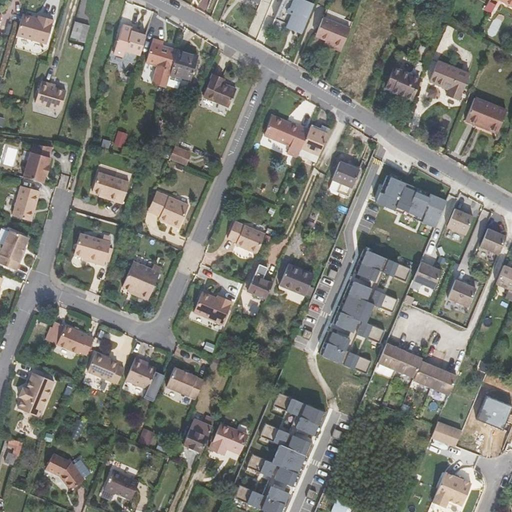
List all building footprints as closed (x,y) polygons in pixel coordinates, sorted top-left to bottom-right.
[(285,28),(300,35),(313,5),(301,0),(292,0),(292,2),(288,0),(282,0),(274,20),(286,25),(285,28)] [(331,43),(329,47),(340,51),(353,20),(326,9),(315,36),(325,40),(331,43)] [(38,18),(22,14),(16,35),(47,44),(54,20),(39,16),(38,18)] [(82,24),(75,22),(71,36),(78,38),(82,24)] [(89,26),(82,24),(78,38),(78,40),(85,42),(89,26)] [(140,55),(146,34),(138,32),(131,30),(132,27),(123,24),(114,53),(123,56),(125,50),(140,55)] [(153,39),(146,63),(158,67),(153,85),(166,89),(167,86),(171,71),(177,50),(163,45),(163,42),(153,39)] [(421,45),(415,61),(426,65),(432,49),(421,45)] [(198,56),(177,50),(171,71),(167,86),(187,92),(190,81),(198,56)] [(426,65),(415,61),(399,54),(387,84),(394,87),(393,90),(393,92),(412,100),(426,65)] [(443,88),(448,90),(447,91),(446,95),(458,100),(470,73),(438,61),(429,82),(443,88)] [(203,97),(229,107),(236,90),(225,85),(226,81),(213,75),(203,97)] [(51,82),(43,79),(37,101),(61,108),(67,89),(51,84),(51,82)] [(475,97),(465,122),(497,134),(506,110),(475,97)] [(286,153),(297,157),(298,155),(301,148),(308,130),(298,126),(297,127),(272,116),(263,135),(289,146),(286,153)] [(321,125),(319,130),(328,134),(330,129),(321,125)] [(328,134),(319,130),(310,126),(308,130),(301,148),(298,155),(315,162),(318,155),(328,134)] [(127,135),(118,132),(114,145),(123,148),(127,135)] [(32,145),(32,146),(30,154),(29,153),(23,179),(44,184),(46,176),(47,176),(49,166),(48,166),(50,158),(48,158),(51,147),(32,145)] [(191,153),(175,146),(170,159),(186,166),(191,153)] [(332,179),(340,183),(351,188),(359,169),(340,161),(332,179)] [(130,178),(99,169),(94,188),(101,190),(117,195),(116,197),(124,200),(130,178)] [(435,228),(446,200),(387,175),(376,203),(435,228)] [(348,196),(351,188),(340,183),(337,191),(348,196)] [(39,192),(21,187),(13,217),(32,222),(39,192)] [(162,193),(154,213),(160,216),(159,219),(179,227),(189,205),(162,193)] [(454,210),(447,228),(465,235),(472,217),(454,210)] [(264,235),(234,222),(227,239),(236,243),(235,245),(256,254),(264,235)] [(489,226),(481,244),(499,252),(507,233),(489,226)] [(27,238),(8,231),(0,254),(0,256),(1,256),(0,258),(0,264),(17,271),(20,263),(18,262),(24,247),(27,238)] [(111,243),(80,233),(74,253),(81,256),(88,258),(87,261),(103,266),(105,261),(106,257),(107,253),(111,243)] [(329,331),(319,354),(366,374),(372,362),(349,352),(356,334),(379,344),(385,331),(365,323),(373,305),(392,313),(398,300),(375,290),(382,272),(405,282),(411,269),(363,249),(353,273),(371,280),(368,287),(350,280),(332,324),(350,331),(347,338),(329,331)] [(421,261),(413,280),(434,288),(441,270),(421,261)] [(152,270),(133,262),(122,287),(149,299),(161,269),(154,265),(152,270)] [(279,285),(304,296),(313,275),(288,264),(279,285)] [(247,292),(265,300),(272,283),(263,278),(267,268),(259,265),(247,292)] [(511,270),(503,266),(495,285),(508,290),(511,291),(511,270)] [(456,278),(448,297),(469,305),(476,286),(456,278)] [(221,324),(231,301),(216,295),(215,298),(201,292),(192,312),(221,324)] [(57,345),(65,326),(55,322),(53,326),(47,341),(57,345)] [(47,341),(53,326),(50,325),(44,339),(47,341)] [(87,336),(65,326),(57,345),(86,357),(94,340),(87,337),(87,336)] [(387,342),(378,362),(414,377),(422,360),(423,358),(387,342)] [(117,385),(124,369),(117,366),(118,364),(106,359),(106,358),(95,354),(87,372),(117,385)] [(144,362),(135,358),(126,381),(147,390),(144,397),(153,401),(162,380),(153,376),(156,369),(143,364),(144,362)] [(414,377),(414,379),(449,394),(457,375),(422,360),(414,377)] [(195,400),(202,382),(196,379),(196,378),(174,369),(166,388),(195,400)] [(56,380),(36,372),(33,379),(31,378),(27,387),(24,386),(20,395),(23,396),(19,407),(25,409),(26,413),(31,415),(34,413),(41,416),(56,380)] [(315,436),(325,413),(278,393),(273,406),(296,416),(288,434),(265,424),(260,437),(279,445),(272,463),(252,455),(247,468),(270,477),(262,495),(239,486),(234,498),(266,511),(283,511),(291,495),(273,487),(276,480),(294,487),(312,444),(295,436),(298,429),(315,436)] [(153,401),(144,397),(142,403),(151,407),(153,401)] [(478,419),(502,429),(511,407),(486,397),(478,419)] [(463,422),(443,414),(440,423),(459,431),(463,422)] [(78,418),(70,435),(78,439),(87,423),(78,418)] [(183,445),(201,453),(212,426),(194,419),(183,445)] [(228,448),(240,453),(247,435),(237,430),(220,423),(209,449),(224,456),(227,449),(228,448)] [(435,433),(455,441),(459,431),(440,423),(435,433)] [(250,428),(240,424),(237,430),(247,435),(250,428)] [(15,448),(13,454),(16,455),(19,456),(23,443),(10,439),(8,446),(15,448)] [(16,455),(13,454),(8,452),(5,462),(13,465),(16,455)] [(45,469),(61,477),(67,461),(53,454),(45,469)] [(71,463),(67,461),(61,477),(70,490),(84,480),(71,463)] [(115,494),(130,500),(138,481),(124,475),(112,470),(104,490),(114,495),(115,494)] [(471,481),(445,470),(432,500),(445,506),(449,498),(462,503),(471,481)] [(334,511),(346,511),(349,505),(336,500),(332,511),(334,511)] [(449,500),(448,505),(461,510),(463,506),(449,500)]
